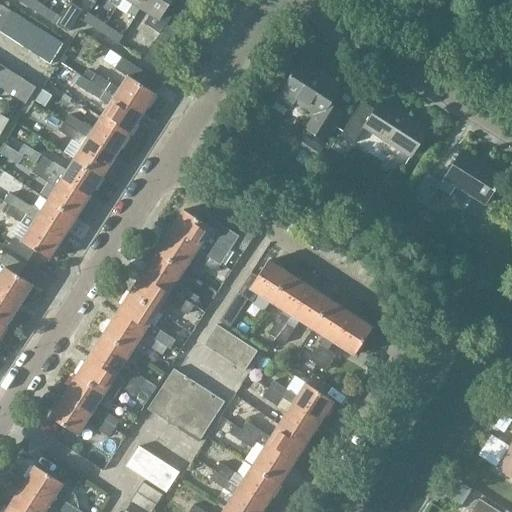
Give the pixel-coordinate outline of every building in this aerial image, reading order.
[(35,0),(24,0),(22,4),(39,14),(44,6),(35,0)] [(123,0),(131,5),(127,12),(134,17),(138,10),(144,0),(123,0)] [(144,0),(138,10),(148,16),(143,24),(158,33),(141,59),(152,66),(174,31),(165,26),(173,12),(164,6),(167,0),(144,0)] [(61,16),(56,25),(67,32),(81,10),(70,3),(61,16)] [(0,6),(0,29),(11,12),(1,5),(0,6)] [(39,14),(56,25),(61,16),(44,6),(39,14)] [(0,29),(0,32),(9,38),(21,18),(11,12),(0,29)] [(82,21),(100,33),(105,24),(87,13),(82,21)] [(9,38),(19,45),(31,25),(21,18),(9,38)] [(105,24),(100,33),(118,45),(123,36),(105,24)] [(31,25),(19,45),(29,51),(42,32),(31,25)] [(52,38),(42,32),(29,51),(40,58),(52,38)] [(52,38),(40,58),(51,65),(63,45),(52,38)] [(86,43),(77,63),(98,72),(107,52),(86,43)] [(89,82),(139,115),(153,94),(139,85),(146,75),(119,58),(112,68),(125,77),(117,88),(109,83),(94,73),(89,82)] [(279,93),(274,100),(290,110),(295,103),(313,115),(304,129),(322,141),(340,113),(327,105),(339,86),(320,74),(316,80),(296,67),(279,93)] [(0,76),(0,85),(6,90),(16,75),(6,68),(0,76)] [(6,90),(16,96),(26,81),(16,75),(6,90)] [(89,82),(82,78),(77,85),(84,89),(89,82)] [(26,81),(16,96),(26,103),(36,88),(26,81)] [(98,118),(126,135),(139,115),(89,82),(84,89),(107,104),(98,118)] [(43,89),(36,100),(46,106),(53,95),(43,89)] [(364,128),(409,157),(426,131),(380,101),(374,110),(361,102),(339,137),(352,145),(364,128)] [(0,129),(2,131),(9,119),(0,114),(0,129)] [(69,114),(63,123),(113,156),(126,135),(98,118),(92,128),(83,122),(82,123),(69,114)] [(72,158),(100,176),(113,156),(63,123),(58,131),(80,146),(72,158)] [(297,150),(313,160),(319,150),(304,140),(297,150)] [(442,181),(483,207),(501,179),(460,153),(442,181)] [(42,156),(36,164),(49,172),(54,164),(53,163),(42,156)] [(54,164),(49,172),(52,174),(59,179),(87,197),(100,176),(72,158),(65,170),(55,163),(54,164)] [(36,164),(31,172),(46,182),(52,174),(49,172),(36,164)] [(246,178),(265,190),(273,179),(253,166),(246,178)] [(53,187),(45,200),(73,218),(87,197),(59,179),(52,174),(46,182),(53,187)] [(409,201),(424,211),(440,187),(425,177),(409,201)] [(9,205),(60,239),(73,218),(45,200),(38,210),(30,205),(30,206),(15,196),(14,197),(8,193),(3,201),(9,205)] [(366,195),(356,210),(377,223),(387,209),(366,195)] [(60,239),(9,205),(4,212),(28,227),(19,240),(13,237),(6,246),(26,259),(33,249),(48,258),(60,239)] [(168,232),(219,264),(232,244),(242,251),(253,234),(243,227),(237,236),(210,218),(205,226),(182,211),(168,232)] [(219,264),(168,232),(155,252),(183,270),(191,258),(214,273),(219,264)] [(142,273),(192,305),(198,296),(176,282),(183,270),(155,252),(142,273)] [(250,272),(236,294),(246,300),(251,303),(257,293),(270,301),(288,273),(268,259),(257,276),(250,272)] [(0,295),(17,306),(31,286),(3,268),(0,272),(0,295)] [(192,305),(142,273),(128,293),(156,311),(165,298),(187,312),(192,305)] [(276,338),(309,286),(288,273),(270,301),(282,309),(266,332),(268,333),(262,342),(269,347),(275,338),(276,338)] [(309,286),(276,338),(283,343),(298,319),(312,328),(330,300),(309,286)] [(128,293),(115,314),(143,332),(150,336),(165,347),(168,349),(175,339),(171,337),(149,323),(156,311),(128,293)] [(17,306),(0,295),(0,324),(4,327),(17,306)] [(330,300),(312,328),(323,335),(308,359),(317,365),(327,350),(326,349),(331,340),(333,341),(351,313),(330,300)] [(228,307),(219,321),(220,321),(229,327),(238,314),(228,307)] [(351,313),(333,341),(352,354),(371,325),(351,313)] [(102,335),(130,353),(143,332),(115,314),(102,335)] [(203,346),(213,352),(225,332),(215,326),(203,346)] [(213,352),(223,359),(236,339),(225,332),(213,352)] [(130,353),(102,335),(88,355),(116,373),(130,353)] [(165,347),(150,336),(145,344),(161,354),(165,347)] [(236,339),(223,359),(233,365),(246,345),(236,339)] [(246,345),(233,365),(243,372),(256,352),(246,345)] [(327,350),(317,365),(324,369),(334,354),(327,350)] [(140,388),(124,378),(116,373),(88,355),(75,376),(103,394),(112,399),(120,387),(146,403),(151,395),(140,388)] [(160,389),(170,396),(183,376),(173,369),(160,389)] [(124,378),(140,388),(145,380),(129,371),(124,378)] [(75,376),(62,396),(90,414),(97,419),(102,411),(95,406),(103,394),(75,376)] [(170,396),(180,402),(193,382),(183,376),(170,396)] [(266,389),(317,422),(332,400),(303,382),(295,395),(272,380),(266,389)] [(180,402),(190,409),(203,389),(193,382),(180,402)] [(147,409),(157,416),(170,396),(160,389),(147,409)] [(190,409),(200,415),(213,395),(203,389),(190,409)] [(284,411),(275,424),(304,443),(317,422),(266,389),(261,396),(284,411)] [(213,395),(200,415),(210,422),(223,402),(213,395)] [(62,396),(48,417),(76,435),(85,422),(107,436),(108,437),(113,429),(112,429),(97,419),(90,414),(62,396)] [(180,402),(170,396),(157,416),(167,422),(180,402)] [(511,399),(494,427),(504,433),(511,421),(507,417),(510,411),(511,412),(511,399)] [(167,422),(177,429),(190,409),(180,402),(167,422)] [(200,415),(190,409),(177,429),(187,436),(200,415)] [(102,411),(97,419),(112,429),(113,429),(118,421),(102,411)] [(210,422),(200,415),(187,436),(197,442),(210,422)] [(262,444),(262,445),(290,463),(304,443),(275,424),(268,436),(245,421),(240,429),(255,440),(262,444)] [(232,424),(227,432),(235,437),(240,429),(232,424)] [(255,440),(240,429),(235,437),(250,447),(255,440)] [(477,431),(464,454),(484,464),(496,441),(477,431)] [(511,438),(495,466),(511,477),(511,438)] [(248,465),(277,484),(290,463),(262,445),(248,465)] [(124,467),(134,474),(147,454),(137,447),(124,467)] [(134,474),(144,480),(157,460),(147,454),(134,474)] [(144,480),(154,487),(167,467),(157,460),(144,480)] [(277,484),(248,465),(241,477),(218,462),(212,471),(263,505),(277,484)] [(34,466),(21,487),(49,505),(60,511),(80,511),(64,501),(71,490),(34,466)] [(167,467),(154,487),(164,493),(177,473),(167,467)] [(230,493),(221,507),(229,511),(258,511),(263,505),(212,471),(208,478),(230,493)] [(469,488),(454,479),(445,493),(460,503),(469,488)] [(133,494),(153,507),(161,495),(141,482),(133,494)] [(60,511),(49,505),(21,487),(8,507),(14,511),(60,511)] [(127,505),(137,511),(150,511),(153,507),(133,494),(127,505)] [(499,511),(476,497),(469,509),(472,511),(499,511)] [(229,511),(221,507),(217,511),(205,511),(192,503),(186,511),(229,511)]
